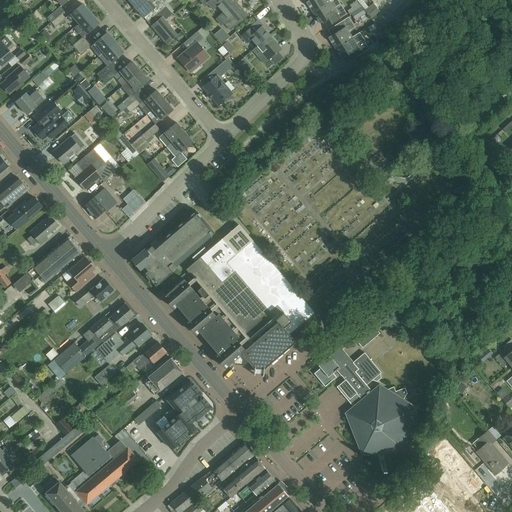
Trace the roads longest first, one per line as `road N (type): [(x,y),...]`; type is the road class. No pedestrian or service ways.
road 1 (tertiary): [(241,411),(107,256)]
road 2 (residential): [(224,138),(106,0)]
road 3 (residential): [(224,138),(302,61),(305,44),(277,0)]
road 4 (residential): [(0,484),(58,428),(0,361)]
road 5 (residential): [(107,256),(224,138)]
road 6 (tertiary): [(107,256),(0,130)]
road 7 (unclassified): [(140,511),(194,449),(241,411)]
road 8 (tertiary): [(326,511),(241,411)]
